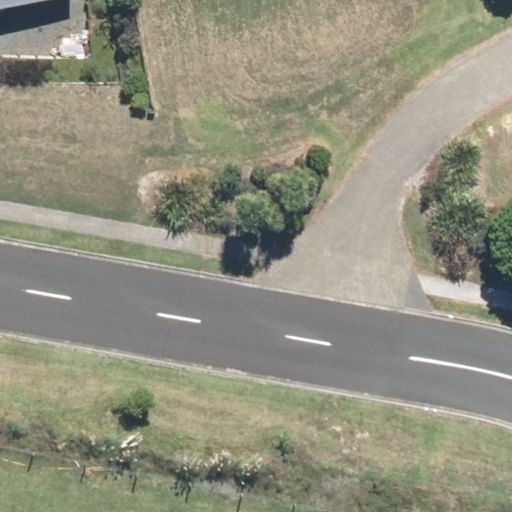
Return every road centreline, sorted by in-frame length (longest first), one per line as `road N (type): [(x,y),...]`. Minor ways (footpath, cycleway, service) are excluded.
road 1 (residential): [(0,287),(511,377)]
road 2 (track): [(511,60),(463,85),(370,198),(330,342)]
